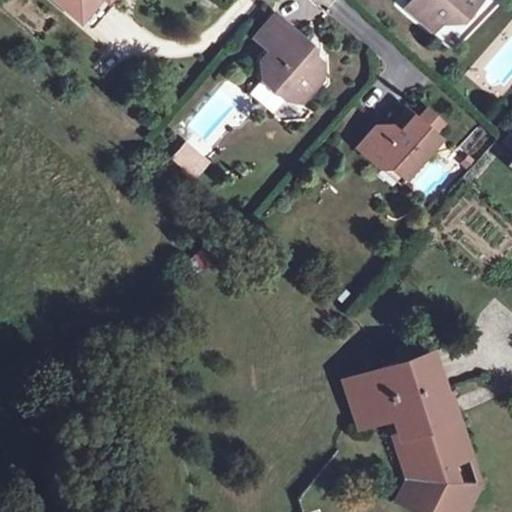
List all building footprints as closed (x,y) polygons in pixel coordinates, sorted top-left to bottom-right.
[(57,0),(79,19),(96,0),(107,0),(108,0),(57,0)] [(107,0),(96,0),(79,19),(91,29),(112,4),(108,0),(107,0)] [(410,0),(405,7),(422,22),(430,13),(440,22),(462,20),(480,0),(410,0)] [(274,13),(255,36),(265,45),(285,21),(274,13)] [(430,13),(422,22),(432,31),(440,22),(430,13)] [(270,49),(261,58),(262,76),(285,97),(290,93),(295,86),(306,95),(321,78),(320,59),(301,43),(301,36),(285,21),(265,45),(270,49)] [(295,86),(290,93),(300,102),(306,95),(295,86)] [(406,110),(392,126),(399,132),(413,115),(406,110)] [(418,120),(434,133),(442,123),(426,110),(418,120)] [(374,127),(357,147),(379,167),(381,166),(393,166),(395,164),(407,175),(439,138),(434,133),(418,120),(413,115),(399,132),(392,126),(391,125),(374,127)] [(511,152),(511,129),(501,143),(511,152)] [(185,143),(181,148),(191,157),(195,152),(185,143)] [(181,148),(173,156),(194,175),(206,161),(195,152),(191,157),(181,148)] [(467,155),(460,163),(465,168),(472,160),(467,155)] [(381,166),(379,167),(399,184),(407,175),(395,164),(393,166),(381,166)] [(221,255),(210,241),(192,255),(202,269),(221,255)] [(345,294),(338,287),(333,295),(339,300),(345,294)] [(394,363),(421,354),(417,341),(389,350),(394,363)] [(394,363),(345,380),(359,422),(388,414),(394,412),(408,453),(402,456),(409,477),(399,499),(425,511),(461,511),(476,483),(457,481),(453,465),(469,458),(454,414),(450,416),(429,351),(421,354),(394,363)] [(394,412),(388,414),(402,456),(408,453),(394,412)]
